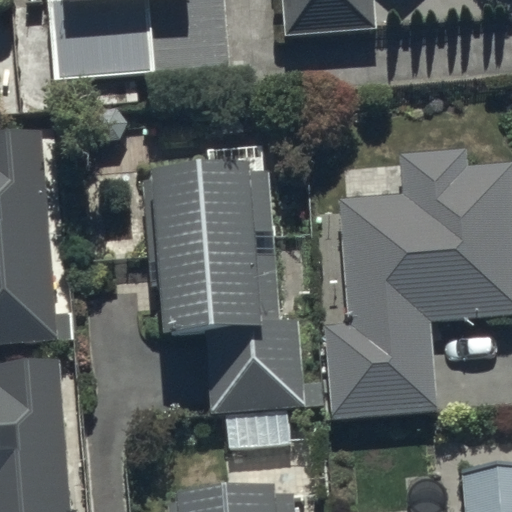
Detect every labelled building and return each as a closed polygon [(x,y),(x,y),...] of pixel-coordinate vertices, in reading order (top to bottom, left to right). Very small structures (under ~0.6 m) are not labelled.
[(138,115),(138,95),(230,89),(226,9),(190,9),(189,0),(65,0),(67,17),(48,18),(54,102),(100,102),(102,119),(138,115)] [(282,0),(286,57),(378,51),(374,0),(282,0)] [(0,361),(58,357),(43,152),(0,155),(0,361)] [(467,170),(400,171),(400,215),(342,216),(350,342),(329,342),(330,434),(436,430),(435,335),(511,333),(511,184),(467,185),(467,170)] [(302,335),(266,338),(255,194),(156,200),(167,377),(208,374),(212,426),(308,419),(302,335)] [(67,511),(58,377),(0,381),(0,511),(67,511)] [(511,511),(511,474),(459,477),(460,511),(511,511)]
